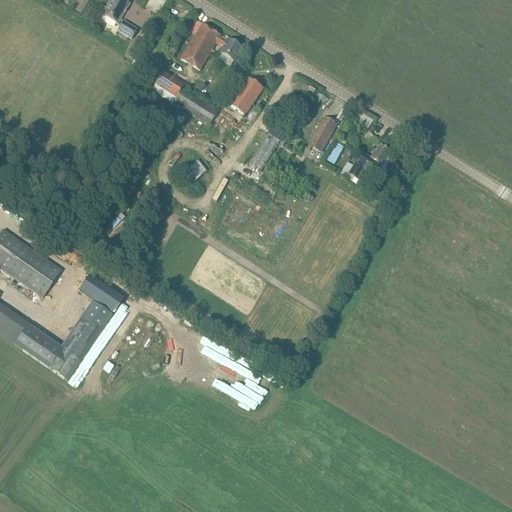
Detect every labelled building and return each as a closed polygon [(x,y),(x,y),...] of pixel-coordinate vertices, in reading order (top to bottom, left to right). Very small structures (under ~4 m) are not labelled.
[(117,25),(130,4),(123,0),(109,0),(105,8),(102,6),(98,13),(117,25)] [(123,22),(117,32),(132,41),(138,31),(123,22)] [(221,55),(234,63),(241,49),(226,41),(218,36),(218,35),(203,26),(193,43),(192,42),(182,61),(200,72),(216,44),(225,49),(221,55)] [(135,40),(127,55),(134,58),(136,60),(144,44),(141,43),(135,40)] [(185,86),(164,72),(151,91),(209,127),(219,111),(183,88),(185,86)] [(237,94),(230,91),(222,103),(246,117),(264,91),(247,79),(237,94)] [(300,104),(297,113),(302,115),(305,105),(300,104)] [(356,122),(368,130),(374,120),(362,113),(356,122)] [(323,118),(308,145),(323,154),(338,126),(323,118)] [(378,143),(370,132),(361,138),(369,150),(378,143)] [(268,135),(249,167),(260,173),(279,142),(268,135)] [(355,163),(348,175),(359,181),(365,171),(373,176),(376,172),(384,177),(388,170),(389,171),(395,165),(393,162),(394,161),(389,158),(391,154),(379,146),(375,153),(374,152),(370,159),(364,155),(358,164),(355,163)] [(62,271),(3,230),(0,234),(0,269),(43,300),(62,271)] [(0,293),(0,336),(14,346),(28,325),(0,305),(0,294),(0,293)] [(113,317),(92,302),(61,348),(46,368),(67,383),(113,317)] [(46,368),(61,348),(28,325),(14,346),(46,368)] [(186,340),(182,350),(200,357),(203,347),(186,340)] [(75,388),(83,376),(76,371),(68,382),(75,388)]
